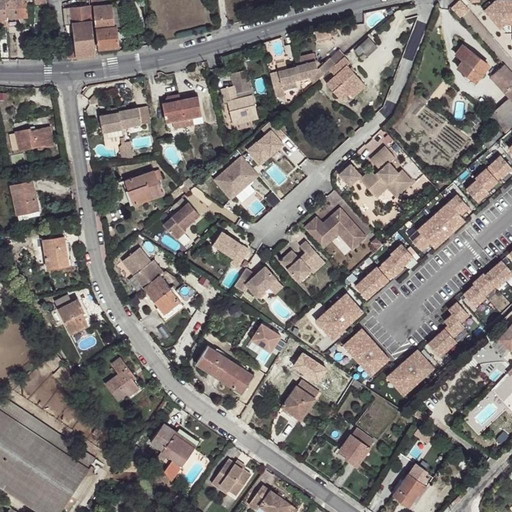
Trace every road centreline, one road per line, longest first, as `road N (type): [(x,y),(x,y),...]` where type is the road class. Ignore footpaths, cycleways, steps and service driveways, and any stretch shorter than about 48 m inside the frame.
road 1 (residential): [(64,73),(96,264),(136,340),(197,406),(350,511)]
road 2 (tertiary): [(64,73),(147,62),(370,0)]
